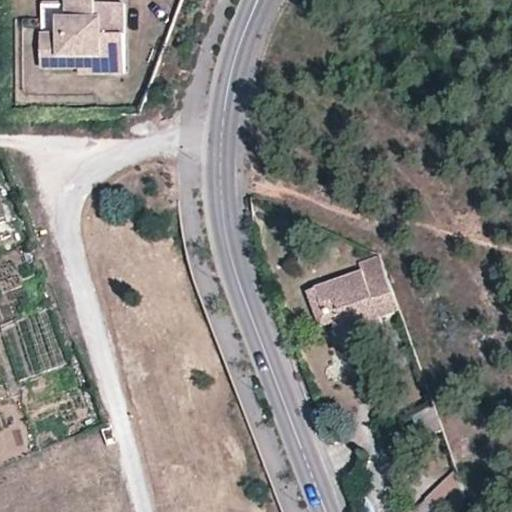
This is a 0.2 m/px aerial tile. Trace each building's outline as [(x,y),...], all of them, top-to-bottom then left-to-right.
[(125,6),(97,6),(97,0),(68,0),(69,37),(43,37),(43,70),(80,70),(80,76),(125,76),(125,6)] [(399,312),(380,259),(360,266),(363,274),(317,292),(326,316),(337,312),(349,343),(384,330),(379,319),(399,312)] [(326,316),(317,292),(308,296),(321,330),(332,326),(342,354),(380,339),(384,330),(349,343),(337,312),(326,316)] [(442,433),(434,408),(421,413),(429,436),(442,433)] [(456,472),(426,502),(435,511),(455,511),(466,502),(456,472)] [(417,511),(435,511),(426,502),(417,511)]
